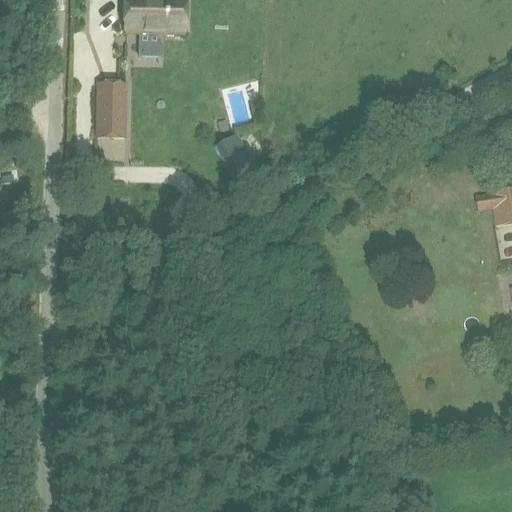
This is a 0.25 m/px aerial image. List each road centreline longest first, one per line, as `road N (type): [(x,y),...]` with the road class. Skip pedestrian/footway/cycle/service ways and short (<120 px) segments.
road 1 (track): [(511,73),(48,350)]
road 2 (unclassified): [(46,511),(57,0)]
